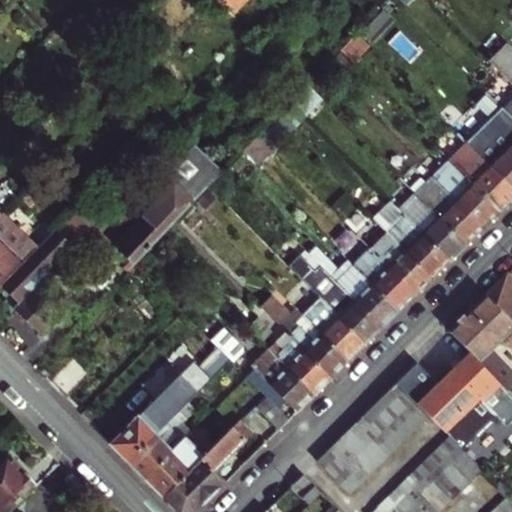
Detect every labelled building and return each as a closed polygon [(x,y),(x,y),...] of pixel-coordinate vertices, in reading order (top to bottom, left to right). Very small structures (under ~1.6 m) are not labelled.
[(511,49),(506,44),(490,60),(511,82),(511,49)] [(305,117),(290,102),(274,120),(288,134),(305,117)] [(466,143),(511,188),(511,117),(505,110),(502,107),(466,143)] [(259,135),(243,151),(259,167),(275,151),(259,135)] [(448,160),(499,211),(511,196),(511,188),(466,143),(466,142),(448,160)] [(114,244),(131,260),(135,264),(202,195),(210,186),(220,176),(192,149),(154,188),(162,194),(114,244)] [(430,176),(481,227),(499,211),(448,160),(430,176)] [(430,176),(415,191),(466,242),(481,227),(430,176)] [(210,186),(202,195),(206,198),(214,190),(210,186)] [(397,208),(449,259),(466,242),(415,191),(397,208)] [(371,217),(387,232),(431,276),(449,259),(397,208),(389,200),(371,217)] [(83,203),(55,232),(72,249),(100,221),(83,203)] [(343,208),(336,214),(350,228),(357,222),(343,208)] [(0,239),(24,264),(36,251),(0,216),(0,239)] [(350,228),(367,245),(373,238),(357,222),(350,228)] [(24,264),(3,285),(21,304),(73,250),(72,249),(55,232),(36,251),(24,264)] [(342,232),(332,242),(344,254),(354,244),(342,232)] [(370,249),(414,293),(431,276),(387,232),(370,249)] [(0,288),(3,285),(24,264),(0,239),(0,288)] [(309,253),(331,275),(337,269),(316,247),(309,253)] [(398,310),(414,293),(370,249),(354,265),(356,267),(398,310)] [(299,257),(289,267),(304,281),(313,272),(299,257)] [(354,265),(348,258),(337,269),(331,275),(337,281),(343,275),(345,278),(356,267),(354,265)] [(131,260),(125,266),(129,270),(135,264),(131,260)] [(337,281),(381,326),(398,310),(356,267),(345,278),(343,275),(337,281)] [(511,323),(511,279),(508,275),(485,296),(511,323)] [(337,281),(320,298),(364,343),(381,326),(337,281)] [(293,289),(285,297),(297,309),(306,301),(293,289)] [(271,296),(260,306),(279,325),(290,314),(271,296)] [(491,350),(499,342),(511,329),(511,323),(485,296),(469,312),(449,331),(469,352),(508,390),(511,385),(511,368),(502,358),(500,359),(491,350)] [(303,315),(347,359),(364,343),(320,298),(303,315)] [(303,315),(286,332),(330,376),(347,359),(303,315)] [(257,317),(247,326),(263,342),(273,333),(257,317)] [(220,328),(210,339),(230,360),(232,362),(243,351),(220,328)] [(269,348),(313,393),(330,376),(286,332),(269,348)] [(313,393),(269,348),(251,366),(295,411),(313,393)] [(204,352),(194,362),(211,379),(221,369),(204,352)] [(511,393),(508,390),(469,352),(438,383),(417,362),(396,383),(412,400),(427,416),(445,433),(461,417),(482,437),(498,422),(491,416),(498,409),(511,422),(511,393)] [(128,461),(189,401),(211,379),(194,362),(180,376),(182,378),(158,402),(155,399),(110,443),(128,461)] [(182,378),(180,376),(179,375),(155,399),(158,402),(182,378)] [(396,383),(383,395),(400,411),(402,409),(412,400),(396,383)] [(383,395),(373,405),(389,422),(392,419),(400,411),(383,395)] [(288,418),(267,397),(257,408),(278,429),(288,418)] [(402,409),(417,425),(427,416),(412,400),(402,409)] [(128,461),(146,479),(185,439),(176,430),(184,422),(197,410),(189,401),(128,461)] [(373,405),(361,416),(378,433),(382,429),(389,422),(373,405)] [(392,419),(408,435),(417,425),(402,409),(400,411),(392,419)] [(361,416),(350,427),(366,444),(373,437),(378,433),(361,416)] [(480,469),(491,458),(476,442),(482,437),(461,417),(445,433),(448,436),(448,437),(464,453),(480,469)] [(214,445),(163,497),(177,511),(193,511),(224,482),(213,472),(254,432),(241,419),(214,445)] [(382,429),(397,445),(408,435),(392,419),(389,422),(382,429)] [(194,431),(184,422),(176,430),(185,439),(186,438),(194,431)] [(350,427),(339,438),(355,455),(363,446),(366,444),(350,427)] [(388,453),(397,445),(382,429),(378,433),(373,437),(388,453)] [(448,436),(437,447),(454,464),(464,453),(448,437),(448,436)] [(363,446),(379,463),(388,453),(373,437),(366,444),(363,446)] [(163,497),(214,445),(209,440),(199,451),(186,438),(185,439),(146,479),(163,497)] [(339,438),(327,450),(343,466),(353,457),(355,455),(339,438)] [(369,473),(379,463),(363,446),(355,455),(353,457),(369,473)] [(426,458),(443,474),(454,464),(437,447),(426,458)] [(332,477),(342,467),(343,466),(327,450),(316,461),(332,477)] [(464,453),(454,464),(472,480),(481,471),(480,469),(464,453)] [(358,484),(369,473),(353,457),(343,466),(342,467),(358,484)] [(426,458),(417,467),(434,484),(443,474),(426,458)] [(0,511),(7,511),(34,487),(22,474),(7,459),(2,464),(0,466),(0,511)] [(443,474),(461,491),(472,480),(454,464),(443,474)] [(348,493),(358,484),(342,467),(332,477),(348,493)] [(407,478),(423,494),(434,484),(417,467),(407,478)] [(310,504),(321,493),(304,474),(292,486),(310,504)] [(451,501),(461,491),(443,474),(434,484),(451,501)] [(407,478),(397,488),(414,504),(423,494),(407,478)] [(423,494),(440,511),(451,501),(434,484),(423,494)] [(387,497),(401,511),(405,511),(414,504),(397,488),(387,497)] [(423,494),(414,504),(421,511),(439,511),(440,511),(423,494)] [(511,511),(511,502),(506,496),(495,507),(499,511),(511,511)] [(380,511),(401,511),(387,497),(377,508),(380,511)]
